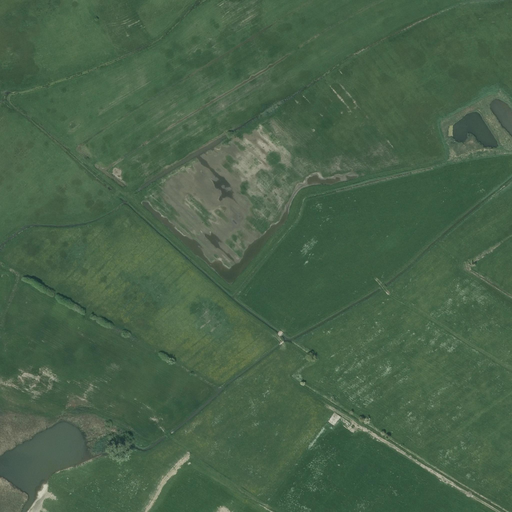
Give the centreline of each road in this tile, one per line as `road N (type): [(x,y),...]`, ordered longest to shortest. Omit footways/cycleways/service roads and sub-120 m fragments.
road 1 (track): [(278,338),(288,380),(498,511)]
road 2 (track): [(379,282),(511,369)]
